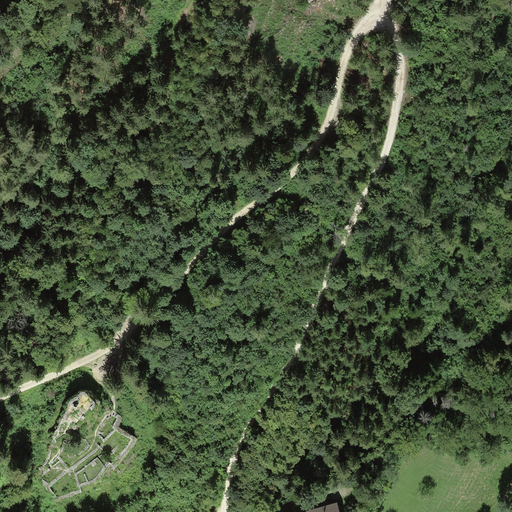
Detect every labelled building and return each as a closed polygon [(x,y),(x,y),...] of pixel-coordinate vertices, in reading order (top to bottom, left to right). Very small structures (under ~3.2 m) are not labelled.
[(121,419),(116,416),(112,428),(113,430),(116,431),(129,441),(112,461),(115,465),(129,447),(134,437),(118,427),(121,419)] [(116,431),(113,430),(101,441),(103,443),(116,431)] [(83,438),(80,439),(85,447),(73,456),(75,458),(83,454),(89,446),(83,438)] [(60,459),(57,461),(65,471),(60,475),(62,478),(96,451),(95,449),(68,467),(60,459)] [(74,474),(76,476),(96,459),(102,468),(103,466),(96,457),(74,474)] [(85,484),(78,485),(79,488),(96,483),(104,470),(103,466),(102,468),(93,482),(87,483),(84,475),(82,475),(85,484)] [(56,482),(54,480),(46,486),(40,481),(38,483),(55,502),(79,493),(77,490),(56,499),(49,489),(56,482)]
